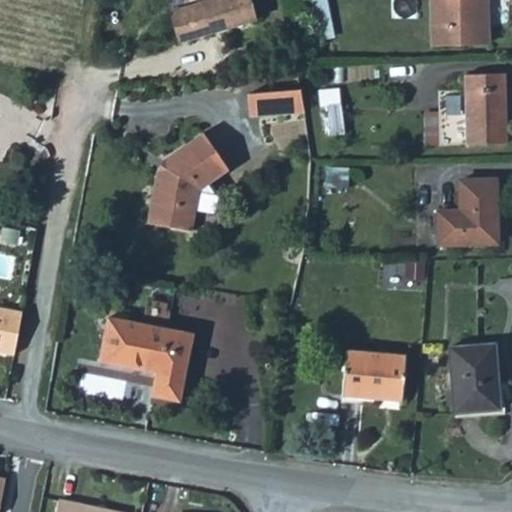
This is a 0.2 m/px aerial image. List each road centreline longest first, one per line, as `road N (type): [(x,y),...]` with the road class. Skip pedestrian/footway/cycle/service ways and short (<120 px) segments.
road 1 (residential): [(28,436),(77,102)]
road 2 (tertiary): [(281,482),(28,436)]
road 3 (tertiary): [(511,505),(281,482)]
